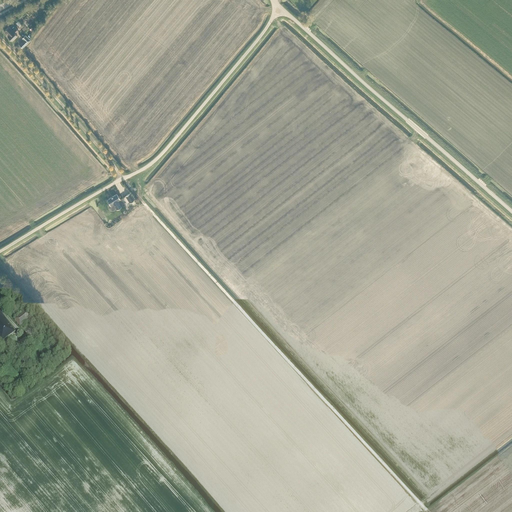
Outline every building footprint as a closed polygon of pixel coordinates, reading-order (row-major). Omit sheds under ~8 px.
[(15,28),(12,31),(8,27),(4,31),(8,35),(7,36),(12,41),(17,36),(15,33),(18,30),(15,28)] [(30,41),(29,40),(25,36),(22,38),(24,40),(19,45),(22,48),(30,41)] [(134,200),(129,193),(125,196),(130,203),(134,200)] [(118,201),(120,199),(117,194),(107,200),(110,205),(109,206),(109,210),(116,209),(117,209),(121,207),(118,201)] [(29,321),(32,319),(31,317),(32,317),(25,309),(14,319),(20,327),(28,320),(29,321)] [(0,342),(15,331),(9,323),(0,311),(0,342)]
